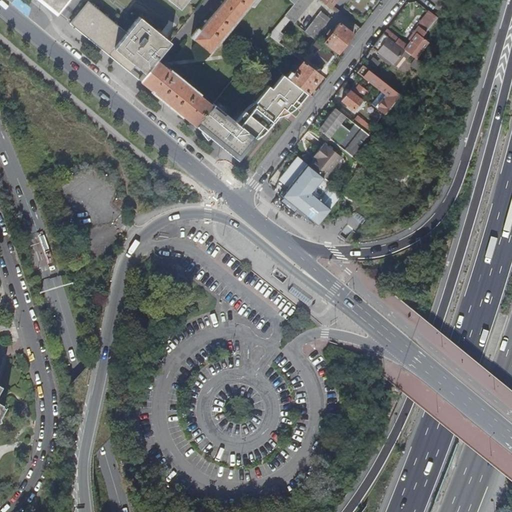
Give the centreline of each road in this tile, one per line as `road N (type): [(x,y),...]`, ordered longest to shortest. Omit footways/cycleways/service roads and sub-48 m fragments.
road 1 (primary): [(338,295),(221,217),(183,214),(138,237),(115,285),(84,451),(85,511)]
road 2 (motorway): [(511,60),(408,403),(347,511)]
road 3 (motorway): [(511,3),(465,163),(433,224),(380,251),(291,249)]
road 4 (motorway): [(511,188),(402,511)]
road 5 (residential): [(0,236),(49,407),(39,469),(11,511)]
road 6 (residential): [(396,0),(238,203)]
road 7 (primary): [(238,203),(46,43)]
road 8 (primary): [(57,291),(127,511)]
road 9 (trunk): [(57,291),(117,511)]
road 10 (primary): [(511,434),(338,295)]
road 11 (motorway): [(457,511),(511,349)]
road 12 (primary): [(0,139),(57,291)]
